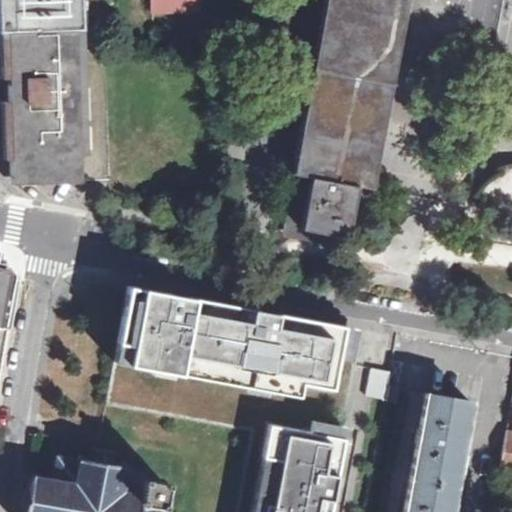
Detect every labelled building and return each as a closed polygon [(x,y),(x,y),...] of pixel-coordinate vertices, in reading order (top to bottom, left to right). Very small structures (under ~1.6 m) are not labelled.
[(5,32),(75,30),(73,0),(0,0),(0,31),(1,32),(5,32)] [(109,28),(107,0),(73,0),(75,30),(103,29),(109,28)] [(152,0),(153,11),(195,9),(194,0),(193,0),(152,0)] [(294,174),(310,177),(354,185),(372,188),(376,169),(373,169),(387,96),(357,89),(374,0),(325,0),(294,172),(293,174),(294,174)] [(376,169),(407,0),(374,0),(357,89),(387,96),(373,169),(376,169)] [(237,19),(216,17),(214,32),(226,34),(236,34),(237,19)] [(103,29),(75,30),(79,180),(108,179),(103,29)] [(5,32),(6,61),(7,77),(0,76),(0,102),(8,102),(10,174),(34,174),(34,181),(79,180),(75,30),(5,32)] [(294,174),(283,233),(299,236),(346,246),(347,238),(300,229),(310,177),(294,174)] [(347,238),(350,220),(346,220),(354,185),(310,177),(300,229),(347,238)] [(0,326),(3,327),(3,326),(12,273),(7,263),(0,261),(0,326)] [(127,286),(113,361),(299,395),(301,384),(332,389),(344,326),(251,309),(250,315),(192,304),(193,298),(127,286)] [(384,398),(388,371),(369,368),(366,396),(384,398)] [(388,386),(385,400),(395,401),(397,387),(388,386)] [(425,393),(402,511),(449,511),(470,401),(425,393)] [(250,511),(327,511),(342,439),(267,425),(250,511)] [(511,431),(508,431),(500,469),(511,471),(511,431)] [(79,460),(57,456),(53,480),(33,477),(34,473),(31,472),(30,476),(27,475),(26,478),(30,479),(28,488),(24,511),(23,511),(163,511),(165,504),(162,504),(166,485),(146,481),(148,473),(125,469),(125,467),(115,465),(117,453),(94,449),(92,460),(80,458),(79,460)]
